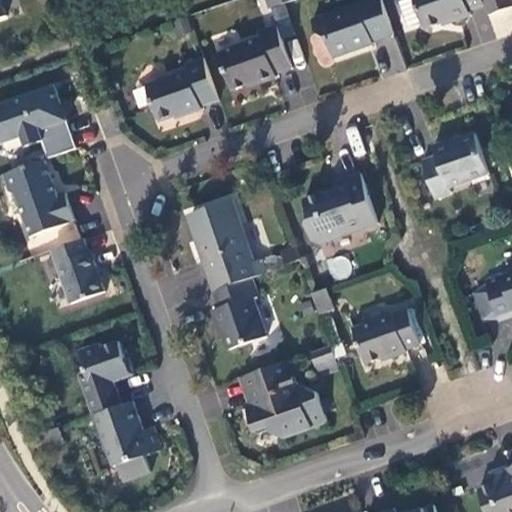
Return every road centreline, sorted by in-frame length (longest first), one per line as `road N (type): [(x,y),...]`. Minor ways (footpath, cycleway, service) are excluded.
road 1 (residential): [(511,46),(115,193)]
road 2 (residential): [(115,193),(220,508)]
road 3 (residential): [(220,508),(511,407)]
